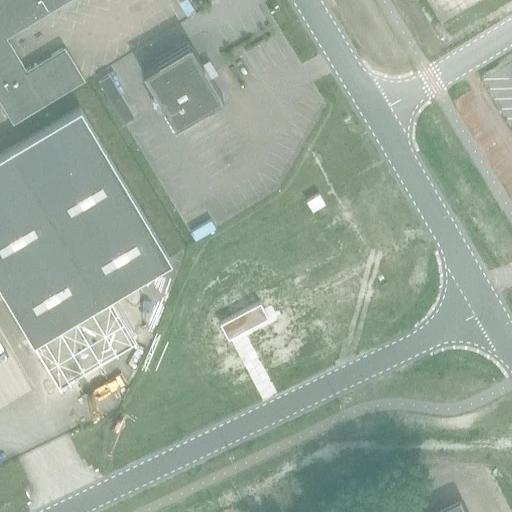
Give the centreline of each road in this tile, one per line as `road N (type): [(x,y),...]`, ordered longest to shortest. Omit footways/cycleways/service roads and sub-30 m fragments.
road 1 (unclassified): [(511,348),(370,113)]
road 2 (unclassified): [(370,113),(511,27)]
road 3 (unclassified): [(370,113),(302,0)]
